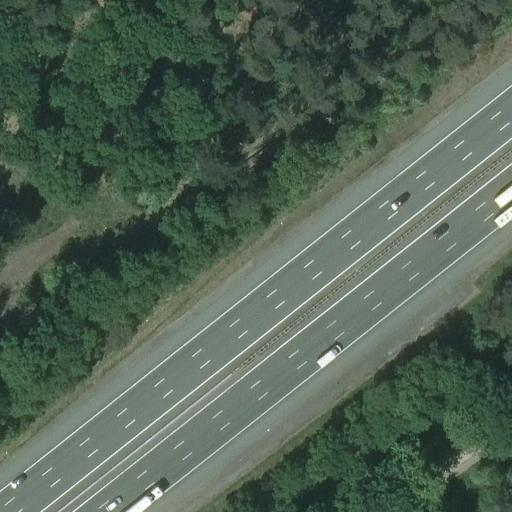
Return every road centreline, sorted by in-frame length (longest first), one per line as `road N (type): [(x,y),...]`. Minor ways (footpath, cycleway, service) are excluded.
road 1 (motorway): [(511,111),(8,511)]
road 2 (motorway): [(106,511),(511,190)]
road 3 (track): [(0,155),(178,173),(202,154),(220,79),(244,41),(303,0)]
road 4 (track): [(385,511),(511,425)]
